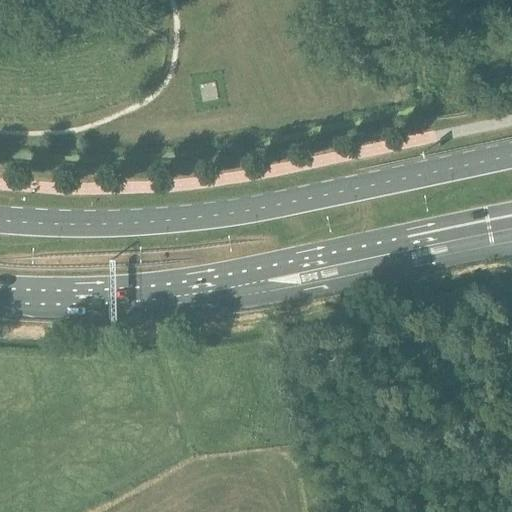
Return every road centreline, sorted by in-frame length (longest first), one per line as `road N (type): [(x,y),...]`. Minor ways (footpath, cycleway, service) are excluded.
road 1 (primary): [(511,156),(194,217),(0,220)]
road 2 (primary): [(0,294),(133,294),(449,235)]
